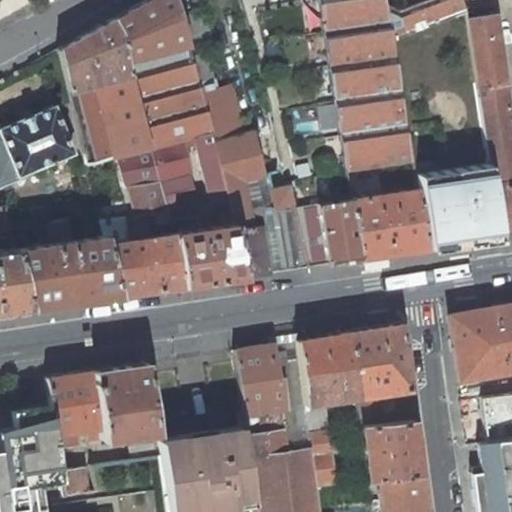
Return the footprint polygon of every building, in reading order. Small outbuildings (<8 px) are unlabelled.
[(220,224),(174,231),(180,284),(240,275),(232,219),(208,130),(189,59),(172,0),(171,0),(142,0),(111,18),(120,35),(158,181),(188,175),(182,152),(188,151),(186,146),(196,144),(213,205),(214,204),(220,224)] [(194,0),(172,0),(189,59),(203,55),(210,53),(194,0)] [(317,0),(322,23),(323,30),(328,65),(334,101),(339,137),(345,171),(413,162),(392,39),(388,11),(384,0),(317,0)] [(392,39),(465,11),(460,0),(442,0),(400,16),(388,11),(392,39)] [(511,128),(494,12),(464,17),(488,162),(500,236),(511,234),(511,128)] [(124,217),(128,238),(148,235),(144,225),(169,221),(166,211),(158,181),(149,148),(120,35),(111,18),(55,48),(68,99),(83,165),(116,155),(135,215),(124,217)] [(240,275),(307,265),(293,207),(271,115),(242,124),(243,127),(239,128),(228,89),(215,93),(203,55),(189,59),(208,130),(232,219),(240,275)] [(19,173),(72,152),(52,105),(0,127),(0,186),(21,178),(19,173)] [(418,187),(426,247),(500,236),(488,162),(415,173),(418,187)] [(418,187),(349,198),(358,257),(426,247),(418,187)] [(349,198),(293,207),(307,265),(358,257),(349,198)] [(0,308),(28,304),(12,247),(8,231),(2,204),(0,204),(0,244),(1,249),(0,248),(0,308)] [(51,242),(12,247),(28,304),(117,293),(104,241),(102,234),(68,239),(63,217),(47,221),(51,242)] [(107,219),(98,221),(102,234),(111,232),(107,219)] [(104,241),(117,293),(180,284),(174,231),(148,235),(128,238),(104,241)] [(447,313),(455,379),(511,369),(511,300),(491,304),(491,306),(447,313)] [(399,321),(346,330),(355,395),(354,395),(358,425),(359,425),(359,424),(412,419),(399,321)] [(346,330),(293,338),(295,357),(306,431),(324,429),(325,429),(321,400),(354,395),(355,395),(346,330)] [(293,338),(269,342),(272,361),(295,357),(293,338)] [(306,431),(295,357),(272,361),(269,342),(231,347),(241,411),(258,408),(261,428),(239,431),(251,511),(317,511),(314,485),(306,431)] [(144,361),(44,375),(48,404),(55,448),(77,444),(75,429),(97,425),(99,438),(154,430),(144,361)] [(511,390),(479,394),(485,440),(511,436),(511,390)] [(40,511),(36,481),(59,477),(58,469),(55,448),(48,404),(8,410),(11,426),(0,427),(0,511),(40,511)] [(375,478),(419,473),(412,419),(359,424),(359,425),(366,479),(375,478)] [(239,426),(155,438),(155,442),(157,454),(162,489),(165,511),(251,511),(239,431),(239,426)] [(332,483),(324,429),(306,431),(314,485),(332,483)] [(129,458),(157,454),(155,442),(127,446),(129,458)] [(59,477),(61,494),(86,491),(82,466),(58,469),(59,477)] [(511,511),(511,467),(471,473),(476,511),(511,511)] [(379,511),(424,511),(419,473),(375,478),(379,511)]
